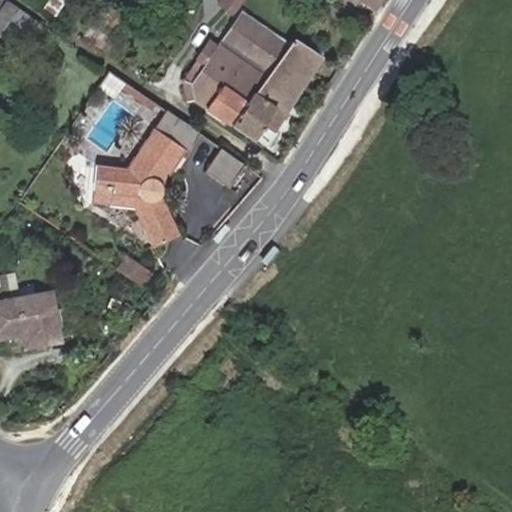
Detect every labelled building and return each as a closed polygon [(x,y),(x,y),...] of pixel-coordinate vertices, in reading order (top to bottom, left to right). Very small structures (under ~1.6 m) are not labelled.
[(4,0),(0,6),(0,30),(8,20),(30,35),(39,24),(4,0)] [(216,0),(216,1),(230,12),(238,0),(216,0)] [(361,0),(375,9),(380,0),(361,0)] [(196,102),(228,125),(285,47),(239,14),(227,32),(216,24),(204,41),(207,43),(215,49),(192,83),(195,97),(196,102)] [(317,57),(291,38),(287,44),(285,47),(228,125),(262,150),(274,134),(266,127),(317,57)] [(183,98),(195,97),(192,83),(215,49),(207,43),(180,82),(183,98)] [(127,165),(96,163),(94,202),(108,203),(109,207),(132,208),(150,244),(176,231),(157,195),(160,189),(158,182),(183,147),(187,150),(198,134),(192,129),(166,112),(154,128),(153,127),(127,165)] [(239,163),(215,145),(199,167),(224,185),(239,163)] [(130,262),(122,275),(138,285),(146,273),(130,262)] [(48,293),(0,301),(0,335),(20,331),(22,346),(57,340),(48,293)]
